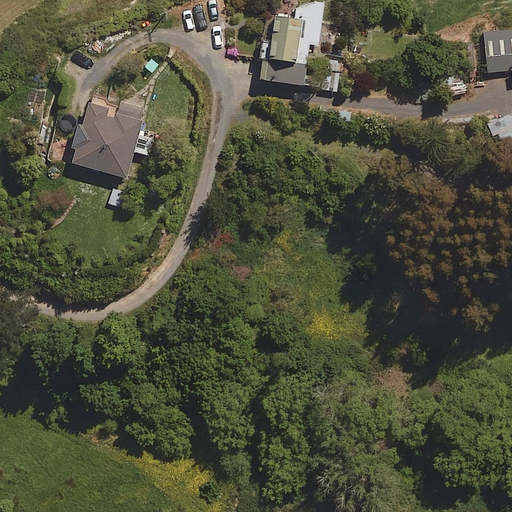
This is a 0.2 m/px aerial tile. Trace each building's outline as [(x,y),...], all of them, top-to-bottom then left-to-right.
[(270,13),(261,79),(302,85),(305,65),(323,68),(321,87),(336,89),(340,60),(306,55),(308,43),(317,44),(322,5),(295,2),(293,16),(270,13)] [(511,81),(511,28),(484,31),(486,71),(511,69),(511,81)] [(120,99),(115,117),(105,113),(106,108),(87,102),(81,124),(77,123),(71,141),(75,142),(69,160),(124,177),(132,150),(145,154),(150,137),(136,132),(144,106),(120,99)] [(511,112),(491,121),(506,159),(511,157),(511,112)] [(129,191),(112,187),(108,203),(124,207),(129,191)]
